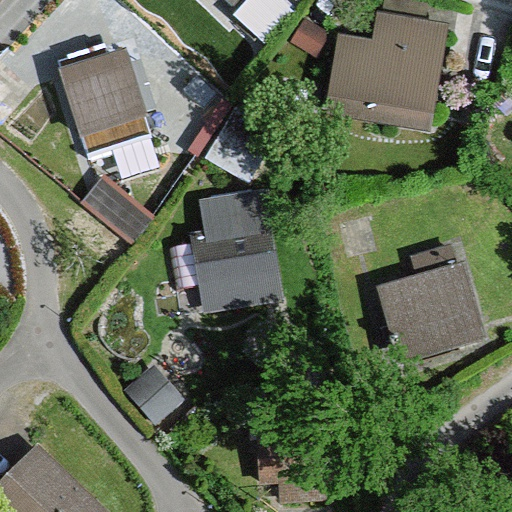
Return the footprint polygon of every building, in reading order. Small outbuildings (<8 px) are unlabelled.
[(242,0),(196,0),(222,23),(242,0)] [(271,21),(251,5),(231,30),(250,46),(271,21)] [(328,48),(315,126),(412,143),(430,38),(366,27),(361,54),(328,48)] [(114,66),(41,84),(64,176),(136,158),(114,66)] [(285,309),(263,195),(191,209),(214,323),(285,309)] [(380,295),(401,371),(485,347),(464,272),(380,295)] [(349,406),(256,411),(259,488),(353,484),(349,406)] [(105,511),(40,453),(0,496),(0,511),(105,511)]
